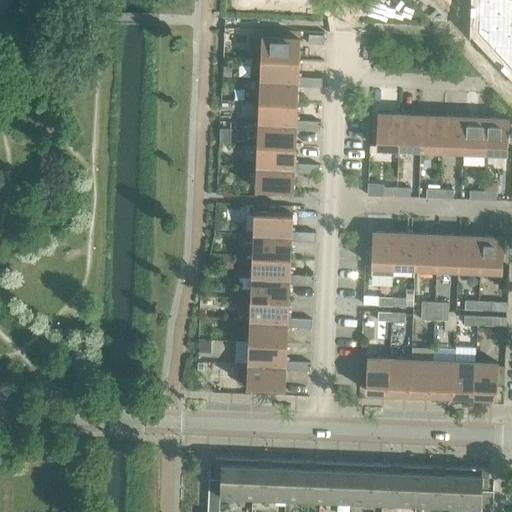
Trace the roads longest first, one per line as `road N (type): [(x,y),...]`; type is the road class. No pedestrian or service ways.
road 1 (unclassified): [(317,428),(0,412)]
road 2 (residential): [(317,428),(329,204)]
road 3 (unclassified): [(511,435),(317,428)]
road 4 (residential): [(329,204),(511,214)]
road 5 (residential): [(336,77),(496,85)]
road 6 (residential): [(329,204),(336,77)]
